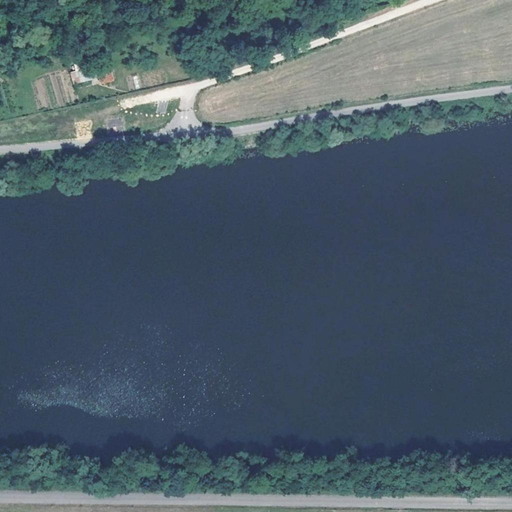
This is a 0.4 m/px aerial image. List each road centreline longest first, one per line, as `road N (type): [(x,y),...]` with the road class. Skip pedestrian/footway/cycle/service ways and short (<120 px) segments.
road 1 (unclassified): [(0,497),(511,502)]
road 2 (track): [(436,0),(188,89)]
